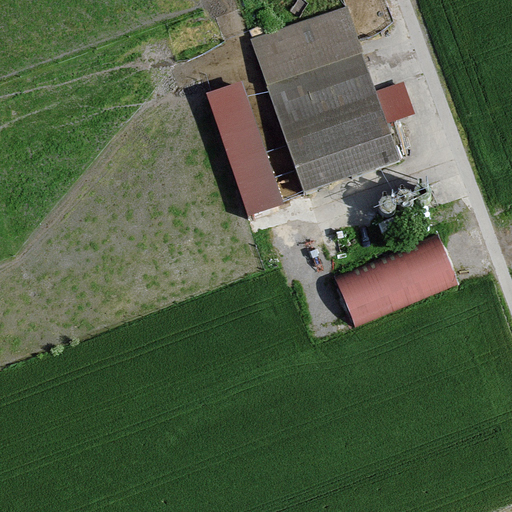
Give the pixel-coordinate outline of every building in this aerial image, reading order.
[(389,0),(354,0),(365,32),(396,22),(389,0)] [(392,167),(339,12),(246,44),(298,198),(392,167)] [(381,67),(383,81),(405,78),(403,64),(381,67)] [(245,212),(282,201),(245,75),(208,86),(245,212)] [(385,83),(389,114),(414,110),(410,80),(385,83)] [(355,324),(462,285),(444,236),(337,275),(355,324)]
